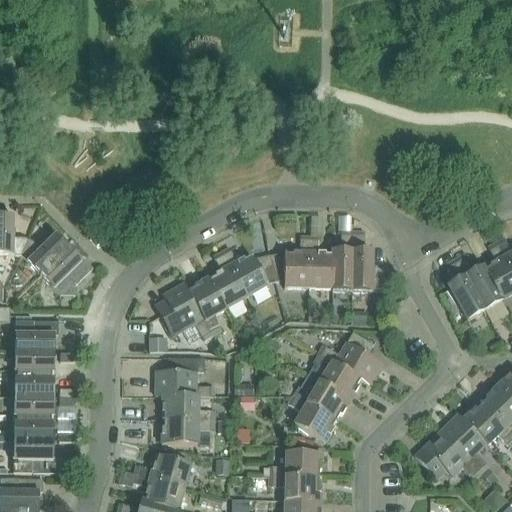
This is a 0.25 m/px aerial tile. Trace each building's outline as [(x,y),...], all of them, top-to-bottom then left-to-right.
[(0,219),(0,259),(20,260),(27,243),(24,241),(12,241),(12,220),(0,219)] [(331,254),(331,256),(331,292),(331,294),(350,295),(351,235),(340,235),(339,254),(331,254)] [(382,295),(383,271),(371,271),(371,254),(363,254),(363,235),(351,235),(350,295),(382,295)] [(27,243),(20,260),(39,279),(67,252),(54,238),(39,253),(31,245),(27,243)] [(283,256),(280,256),(268,259),(274,285),(283,283),(283,291),(308,292),(308,240),(299,240),(299,256),(283,255),(283,256)] [(308,240),(308,292),(331,292),(331,256),(317,256),(317,240),(308,240)] [(511,254),(511,255),(503,241),(495,246),(511,276),(511,254)] [(489,270),(483,273),(483,274),(499,303),(500,303),(511,295),(511,276),(495,246),(487,250),(494,264),(488,268),(489,270)] [(228,251),(220,255),(246,300),(267,288),(266,287),(274,285),(268,259),(252,263),(249,257),(236,265),(228,251)] [(74,289),(92,271),(83,262),(80,265),(67,252),(39,279),(59,299),(74,300),(74,289)] [(246,300),(220,255),(212,260),(220,274),(207,281),(209,283),(208,283),(225,312),(246,300)] [(464,256),(454,262),(484,314),(501,305),(500,303),(499,303),(483,274),(483,273),(481,269),(474,273),(464,256)] [(466,324),(484,314),(454,262),(444,268),(453,284),(446,288),(466,324)] [(188,295),(187,295),(212,338),(221,333),(213,319),(225,312),(208,283),(209,283),(207,281),(193,289),(194,291),(188,295)] [(168,313),(159,319),(171,340),(194,327),(203,343),(212,338),(187,295),(188,295),(183,287),(162,299),(169,313),(168,313)] [(0,311),(0,326),(9,326),(9,311),(0,311)] [(350,315),(350,327),(366,328),(366,316),(350,315)] [(57,338),(57,337),(57,326),(30,325),(26,325),(14,325),(14,356),(53,357),(53,338),(57,338)] [(322,349),(317,357),(330,366),(331,365),(361,384),(361,385),(367,388),(380,366),(366,358),(372,348),(352,335),(338,358),(322,349)] [(149,343),(149,355),(165,355),(165,343),(149,343)] [(270,343),(265,351),(275,357),(280,349),(270,343)] [(50,382),(50,381),(51,376),(53,376),(53,357),(14,356),(13,374),(33,374),(33,383),(53,383),(53,382),(50,382)] [(74,366),(74,357),(59,357),(59,366),(74,366)] [(314,367),(306,379),(349,404),(361,385),(361,384),(331,365),(330,366),(317,357),(312,366),(314,367)] [(167,362),(166,375),(155,374),(154,400),(161,400),(161,399),(197,400),(212,400),(213,390),(194,390),(195,376),(203,376),(203,362),(167,362)] [(33,374),(13,374),(13,375),(16,375),(16,382),(13,382),(13,401),(52,401),(53,383),(33,383),(33,374)] [(511,405),(511,376),(509,379),(508,377),(496,389),(511,405)] [(297,390),(292,398),(306,406),(306,407),(337,425),(349,404),(306,379),(299,391),(297,390)] [(234,388),(234,399),(252,399),(252,388),(234,388)] [(486,402),(481,407),(511,439),(511,405),(496,389),(484,400),(486,402)] [(58,393),(58,401),(73,401),(73,393),(58,393)] [(306,406),(292,398),(287,407),(301,415),(293,428),(324,446),(337,425),(306,407),(306,406)] [(161,399),(161,400),(161,416),(163,416),(163,423),(213,424),(213,414),(197,414),(197,400),(161,399)] [(50,426),(50,420),(52,420),(52,401),(13,401),(13,419),(33,419),(32,427),(52,427),(52,426),(50,426)] [(73,401),(58,401),(58,410),(73,410),(73,401)] [(240,409),(240,411),(254,411),(254,401),(240,401),(240,409)] [(510,448),(511,445),(511,439),(481,407),(475,413),(473,411),(462,422),(485,446),(486,448),(497,438),(508,450),(510,448)] [(475,456),(485,446),(462,422),(457,417),(440,434),(480,476),(487,469),(475,456)] [(33,419),(13,419),(13,420),(15,420),(15,426),(13,426),(12,445),(52,445),(52,427),(32,427),(33,419)] [(213,424),(163,423),(163,431),(161,431),(160,448),(196,448),(197,434),(213,434),(213,424)] [(217,424),(216,436),(228,436),(229,424),(217,424)] [(421,452),(416,457),(414,460),(430,477),(436,483),(445,475),(450,480),(461,470),(473,483),(480,476),(440,434),(421,452)] [(73,437),(58,437),(58,446),(73,446),(73,437)] [(292,441),(292,449),(304,449),(304,441),(292,441)] [(55,477),(55,464),(52,464),(52,445),(12,445),(12,476),(55,477)] [(268,480),(318,481),(318,473),(320,473),(321,456),(285,456),(284,470),(268,470),(268,480)] [(135,469),(133,477),(183,491),(190,468),(157,459),(155,467),(153,466),(151,473),(135,469)] [(215,463),(214,478),(228,478),(228,464),(215,463)] [(488,471),(482,477),(489,485),(495,479),(488,471)] [(177,511),(183,491),(133,477),(133,478),(120,474),(117,487),(131,492),(132,487),(146,490),(144,498),(146,498),(144,505),(169,511),(177,511)] [(318,481),(268,480),(268,490),(284,490),(284,504),(320,505),(320,489),(318,489),(318,481)] [(37,511),(38,495),(41,495),(41,483),(0,481),(0,511),(37,511)] [(494,492),(481,504),(488,511),(495,511),(505,503),(494,492)] [(194,496),(192,505),(215,511),(220,511),(222,506),(222,504),(194,496)]
